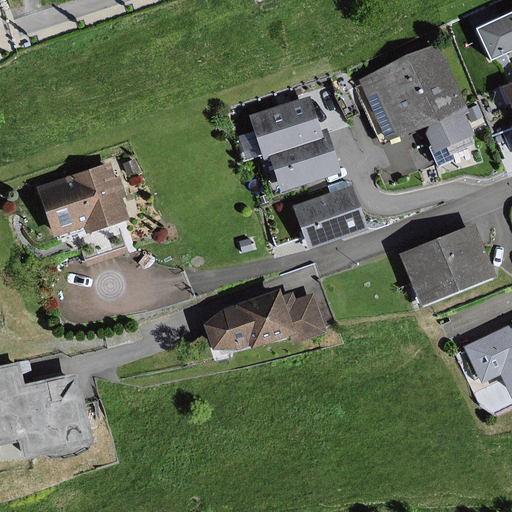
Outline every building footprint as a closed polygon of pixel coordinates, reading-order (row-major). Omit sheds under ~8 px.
[(511,9),(471,28),(486,61),(511,49),(511,9)] [(465,112),(435,43),(355,78),(383,143),(422,126),(418,134),(433,169),(450,161),(447,154),(469,145),(465,136),(469,135),(459,114),(465,112)] [(511,81),(497,88),(511,123),(511,81)] [(303,97),(244,115),(249,132),(235,137),(242,160),(257,156),(257,157),(262,156),(316,139),(315,137),(303,97)] [(477,105),(464,110),(470,123),(482,117),(477,105)] [(316,139),(262,156),(273,192),(335,173),(323,135),(315,137),(316,139)] [(133,159),(121,164),(126,176),(137,172),(133,159)] [(111,179),(106,164),(34,187),(50,237),(79,228),(81,234),(124,221),(117,199),(122,197),(115,177),(111,179)] [(328,194),(289,206),(303,250),(364,229),(349,187),(346,187),(344,181),(325,187),(328,194)] [(492,277),(471,224),(396,253),(416,306),(492,277)] [(255,250),(252,237),(235,241),(238,254),(255,250)] [(277,298),(275,289),(216,309),(198,324),(208,351),(231,351),(242,347),(244,351),(284,337),(287,346),(324,333),(310,295),(292,301),(289,294),(277,298)] [(511,397),(511,323),(460,347),(477,384),(496,376),(507,399),(511,397)] [(18,384),(14,364),(0,366),(0,440),(14,438),(18,457),(88,442),(73,373),(18,384)]
